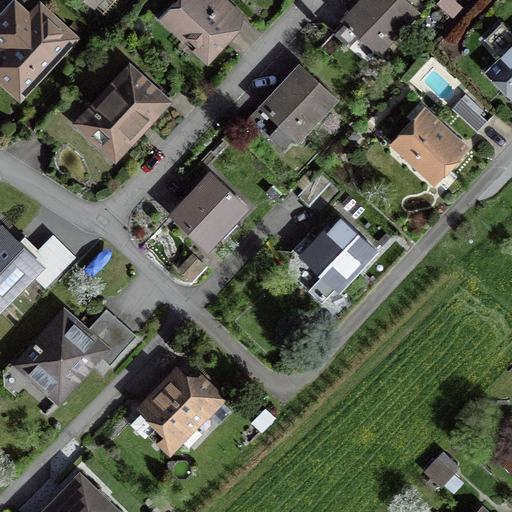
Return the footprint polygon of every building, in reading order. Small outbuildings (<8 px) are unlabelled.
[(208,56),(235,28),(231,24),(241,14),(225,0),(187,0),(179,8),(186,14),(173,27),(186,39),(189,36),(197,43),(196,45),(208,56)] [(406,0),(361,0),(343,20),(377,52),(417,10),(406,0)] [(15,8),(0,23),(0,38),(4,43),(3,49),(8,55),(0,63),(0,72),(20,91),(62,44),(67,49),(73,42),(40,11),(42,15),(33,24),(15,8)] [(511,45),(485,71),(511,98),(511,45)] [(301,66),(263,107),(280,123),(269,136),(283,149),(291,141),(293,142),(334,97),(301,66)] [(121,149),(166,101),(129,67),(86,113),(65,94),(39,123),(62,145),(81,125),(105,146),(111,140),(121,149)] [(462,97),(452,108),(478,132),(488,121),(462,97)] [(412,158),(434,179),(463,148),(424,111),(399,139),(415,154),(412,158)] [(322,212),(342,190),(320,170),(300,192),(322,212)] [(176,219),(206,248),(246,206),(210,173),(186,199),(191,204),(176,219)] [(375,250),(341,219),(331,229),(327,226),(318,237),(321,240),(304,258),(334,286),(357,262),(360,266),(375,250)] [(3,227),(0,230),(0,303),(40,263),(3,227)] [(179,268),(191,279),(204,265),(193,254),(179,268)] [(93,338),(64,312),(37,342),(36,341),(33,344),(37,348),(21,366),(42,385),(45,381),(61,396),(98,355),(110,365),(137,335),(114,315),(93,338)] [(179,369),(143,407),(177,439),(204,411),(207,415),(222,400),(213,390),(211,392),(195,377),(190,375),(186,377),(179,369)] [(426,472),(439,484),(457,465),(444,453),(426,472)] [(78,476),(63,491),(67,495),(51,511),(118,511),(105,499),(104,501),(78,476)]
